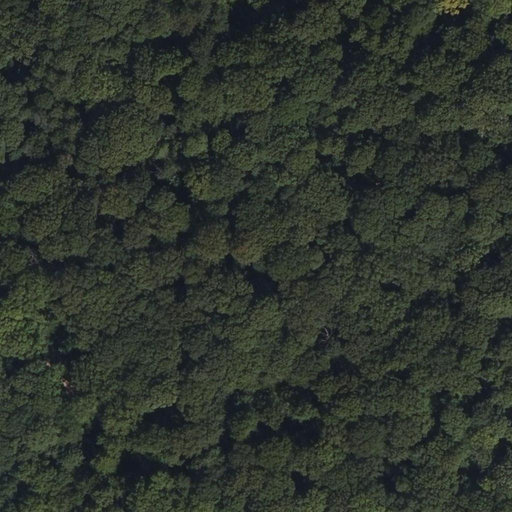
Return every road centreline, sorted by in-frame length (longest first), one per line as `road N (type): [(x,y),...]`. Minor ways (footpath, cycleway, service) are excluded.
road 1 (track): [(294,511),(249,0)]
road 2 (track): [(0,314),(198,511)]
